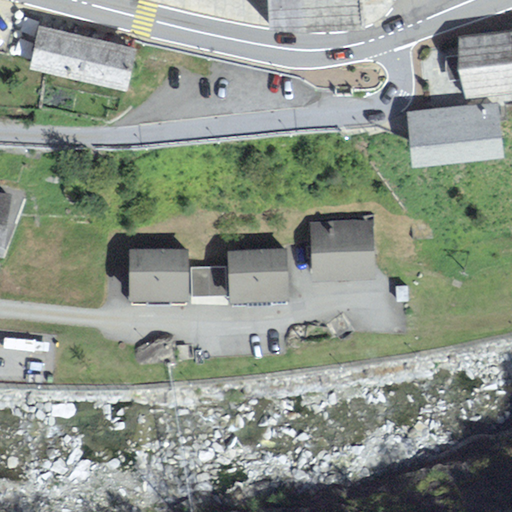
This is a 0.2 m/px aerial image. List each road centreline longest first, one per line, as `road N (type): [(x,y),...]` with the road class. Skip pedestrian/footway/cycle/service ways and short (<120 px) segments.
road 1 (unclassified): [(0,137),(153,136),(367,110),(391,94),(397,73),(386,35)]
road 2 (primary): [(60,0),(282,51),(342,48),(386,35)]
road 3 (primary): [(386,35),(506,0)]
